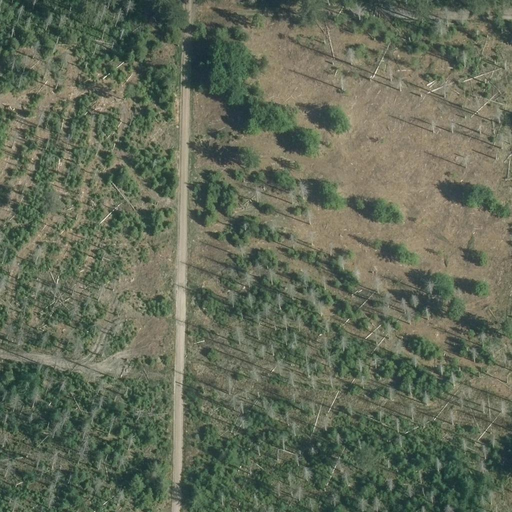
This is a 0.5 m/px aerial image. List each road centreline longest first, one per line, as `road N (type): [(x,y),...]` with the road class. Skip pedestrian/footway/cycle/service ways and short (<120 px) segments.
road 1 (track): [(190,0),(177,511)]
road 2 (track): [(179,384),(511,430)]
